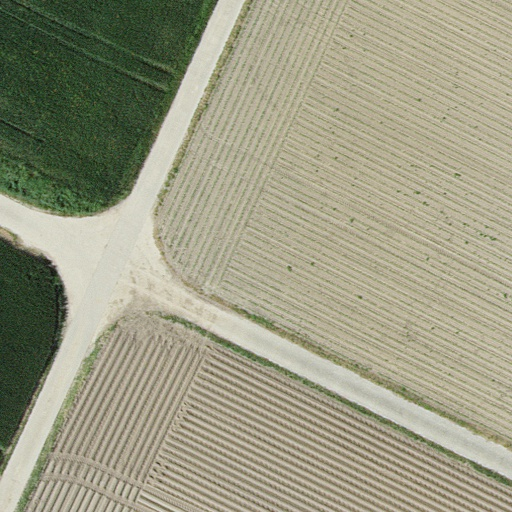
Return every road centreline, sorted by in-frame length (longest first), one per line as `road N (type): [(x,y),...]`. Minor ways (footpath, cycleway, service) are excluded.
road 1 (track): [(0,212),(511,465)]
road 2 (track): [(235,0),(0,511)]
